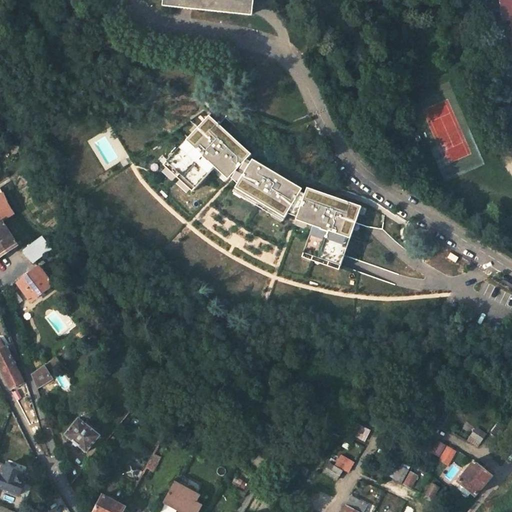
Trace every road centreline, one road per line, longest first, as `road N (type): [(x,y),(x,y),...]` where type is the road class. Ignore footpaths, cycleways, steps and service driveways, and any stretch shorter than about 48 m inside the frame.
road 1 (track): [(9,178),(25,166),(77,237),(177,309),(219,394),(243,390),(266,343),(286,335),(386,380),(441,344),(511,363)]
road 2 (residential): [(136,0),(170,28),(283,53),(359,175),(511,271)]
road 3 (residential): [(0,299),(62,480)]
